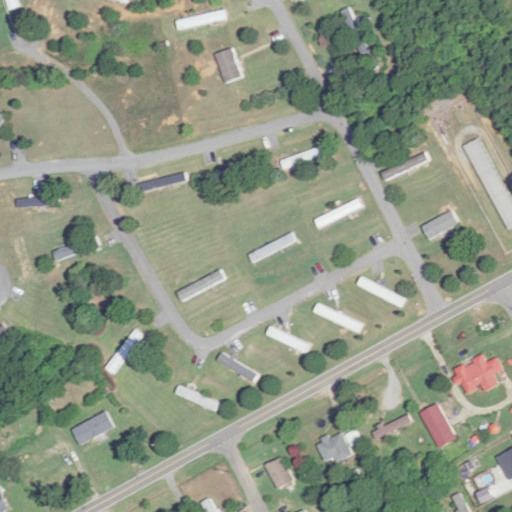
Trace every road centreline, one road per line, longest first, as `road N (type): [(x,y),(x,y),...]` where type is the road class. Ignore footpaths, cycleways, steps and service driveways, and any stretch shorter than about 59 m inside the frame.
road 1 (tertiary): [(92,511),(511,281)]
road 2 (residential): [(402,241),(206,338),(193,333),(150,273),(92,162)]
road 3 (residential): [(443,320),(269,0)]
road 4 (residential): [(337,118),(145,157),(0,173)]
road 5 (residential): [(135,158),(90,90),(37,46)]
